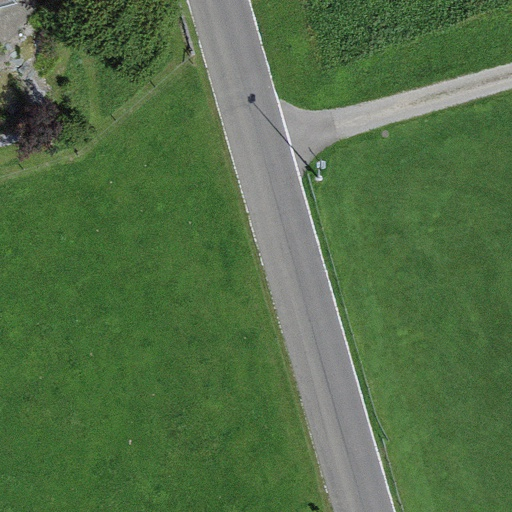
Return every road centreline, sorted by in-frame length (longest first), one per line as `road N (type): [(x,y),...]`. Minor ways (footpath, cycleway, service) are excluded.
road 1 (residential): [(227,0),(369,511)]
road 2 (track): [(511,73),(268,143)]
